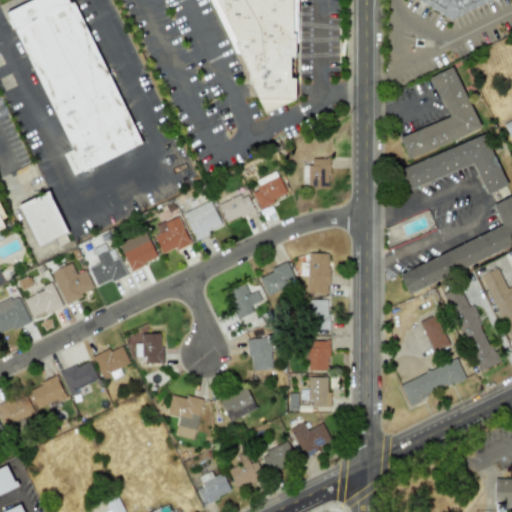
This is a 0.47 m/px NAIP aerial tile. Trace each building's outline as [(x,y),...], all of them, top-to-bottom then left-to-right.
[(137,147),(73,0),(32,0),(8,10),(68,151),(63,153),(72,175),(137,147)] [(213,0),(261,113),(294,101),(294,78),(289,78),(289,71),(288,67),(288,57),(296,54),(296,0),(213,0)] [(479,0),(423,0),(440,17),(479,0)] [(397,137),(408,159),(480,126),(449,66),(428,78),(448,116),(397,137)] [(511,119),(502,124),(511,144),(511,119)] [(472,162),(485,192),(505,183),(483,133),(397,171),(407,192),(472,162)] [(301,165),(302,188),(328,188),(328,158),(310,159),(311,165),(301,165)] [(251,193),(258,207),(286,195),(275,171),(254,180),(258,190),(251,193)] [(36,246),(66,233),(47,191),(17,204),(36,246)] [(245,193),(218,205),(226,223),(253,211),(245,193)] [(397,275),(407,296),(511,245),(511,196),(511,194),(491,204),(501,225),(397,275)] [(194,239),(221,227),(210,201),(183,213),(194,239)] [(162,255),(189,243),(177,216),(154,226),(157,234),(153,236),(162,255)] [(117,245),(130,271),(157,258),(144,232),(117,245)] [(328,253),(307,253),(306,293),(327,293),(328,253)] [(64,303),(94,289),(84,270),(75,274),(70,263),(50,272),(64,303)] [(258,275),(265,295),(294,284),(287,264),(258,275)] [(511,343),(511,292),(509,286),(504,288),(494,268),(480,275),(511,343)] [(40,286),(42,292),(24,298),(31,318),(61,308),(52,282),(40,286)] [(249,294),(244,283),(225,292),(238,319),(253,312),(250,305),(260,300),(256,291),(249,294)] [(497,362),(470,304),(466,306),(457,287),(441,294),(476,371),(497,362)] [(0,334),(29,321),(17,295),(0,302),(0,334)] [(328,329),(327,299),(307,300),(307,330),(328,329)] [(418,322),(431,351),(447,344),(433,314),(418,322)] [(144,364),(162,363),(161,333),(140,334),(141,344),(134,344),(135,357),(144,357),(144,364)] [(247,338),(248,370),(271,369),(270,338),(247,338)] [(306,370),(327,371),(327,341),(307,341),(306,370)] [(129,364),(120,345),(92,358),(101,377),(129,364)] [(398,385),(407,404),(464,377),(455,358),(398,385)] [(96,380),(89,360),(59,372),(69,397),(78,393),(77,388),(96,380)] [(28,387),(35,408),(64,398),(56,377),(28,387)] [(305,377),(306,399),(310,398),(310,407),(328,406),(327,377),(305,377)] [(245,387),(218,400),(228,422),(256,408),(245,387)] [(33,413),(22,392),(0,403),(0,415),(6,427),(33,413)] [(165,414),(178,418),(174,434),(192,439),(202,401),(171,393),(165,414)] [(322,423),(305,429),(303,423),(290,427),(302,457),(319,450),(317,445),(329,441),(322,423)] [(268,473),(294,461),(286,442),(259,455),(268,473)] [(235,488),(262,476),(255,461),(249,463),(244,451),(236,455),(239,464),(227,470),(235,488)] [(0,493),(15,486),(6,465),(0,467),(0,493)] [(196,489),(203,504),(230,492),(222,473),(212,477),(209,471),(197,476),(202,486),(196,489)] [(123,511),(116,497),(97,505),(99,511),(123,511)] [(170,511),(167,503),(149,511),(170,511)]
